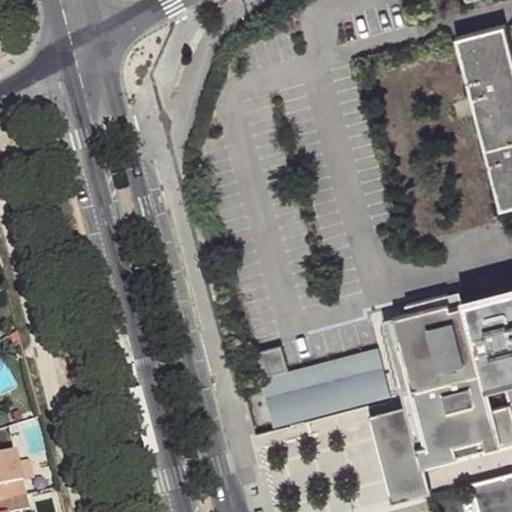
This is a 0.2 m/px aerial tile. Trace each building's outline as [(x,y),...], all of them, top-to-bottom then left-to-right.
[(505,207),(511,205),(511,39),(509,27),(460,39),(505,207)] [(511,380),(511,286),(464,299),(485,387),(511,380)] [(511,380),(485,387),(464,299),(379,320),(386,346),(399,396),(420,470),(511,447),(511,380)] [(264,376),(288,370),(282,346),(258,351),(264,376)] [(399,396),(386,346),(288,370),(264,376),(259,377),(273,431),(399,396)] [(0,503),(25,497),(15,454),(0,457),(0,503)] [(511,511),(511,471),(472,482),(479,511),(511,511)] [(36,511),(60,511),(56,494),(34,500),(36,511)] [(0,511),(22,511),(28,511),(25,497),(0,503),(0,511)]
